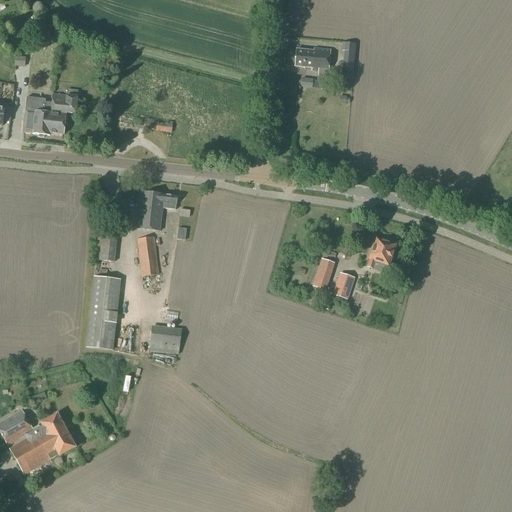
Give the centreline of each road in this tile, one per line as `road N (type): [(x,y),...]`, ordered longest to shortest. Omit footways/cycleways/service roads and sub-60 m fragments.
road 1 (secondary): [(511,246),(390,200),(258,178)]
road 2 (secondary): [(258,178),(0,153)]
road 3 (unclassified): [(258,178),(275,0)]
